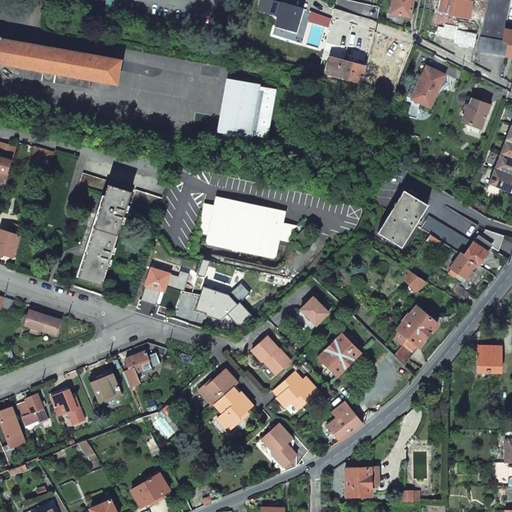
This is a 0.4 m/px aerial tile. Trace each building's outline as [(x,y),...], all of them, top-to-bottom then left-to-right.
[(281,3),(270,0),(259,0),(257,11),(277,16),(281,3)] [(412,0),(392,0),(390,13),(410,16),(412,0)] [(472,2),(462,0),(433,0),(433,1),(438,2),(434,23),(444,25),(443,28),(439,27),(437,35),(455,39),(454,43),(473,48),(476,36),(456,31),(457,28),(456,27),(459,17),(468,19),(472,2)] [(487,0),(477,50),(511,56),(511,57),(511,59),(511,27),(506,26),(510,0),(487,0)] [(300,8),(281,3),(277,16),(275,25),(294,31),(300,8)] [(251,23),(244,22),(239,53),(245,54),(251,23)] [(261,36),(254,35),(252,45),(258,46),(261,36)] [(11,38),(0,36),(0,62),(7,63),(7,62),(128,84),(132,61),(11,39),(11,38)] [(346,62),(330,58),(326,73),(360,82),(364,66),(360,65),(362,59),(347,55),(346,62)] [(444,75),(428,68),(422,82),(420,81),(412,98),(430,107),(444,75)] [(258,86),(228,80),(220,131),(249,137),(250,136),(267,139),(275,90),(258,87),(258,86)] [(465,112),(461,121),(464,123),(480,129),(485,117),(489,105),(472,99),(469,105),(467,104),(464,105),(463,108),(465,112)] [(511,141),(505,139),(499,154),(511,158),(511,141)] [(0,183),(4,185),(8,172),(15,147),(0,142),(0,183)] [(41,166),(46,151),(33,147),(28,162),(41,166)] [(48,168),(53,153),(46,151),(41,166),(48,168)] [(511,158),(499,154),(494,168),(511,175),(511,158)] [(511,175),(494,168),(489,183),(501,188),(510,191),(511,186),(511,175)] [(132,189),(83,173),(78,186),(106,195),(79,277),(101,284),(127,202),(128,202),(132,189)] [(498,195),(501,188),(489,183),(487,187),(486,190),(498,195)] [(162,199),(136,190),(132,203),(158,212),(162,199)] [(427,204),(403,190),(378,233),(401,247),(427,204)] [(285,211),(217,196),(207,241),(209,244),(273,258),(276,256),(285,211)] [(468,241),(430,216),(422,228),(431,234),(430,235),(440,242),(459,255),(461,252),(468,241)] [(0,229),(0,252),(3,253),(13,256),(19,235),(0,229)] [(503,235),(485,229),(481,236),(478,234),(464,254),(461,252),(459,255),(474,264),(477,266),(490,247),(498,250),(500,243),(503,235)] [(440,242),(430,235),(427,240),(435,245),(437,243),(439,244),(440,242)] [(468,273),(474,264),(459,255),(448,272),(462,281),(468,273)] [(152,267),(141,300),(160,306),(167,285),(183,290),(189,273),(180,270),(178,276),(152,267)] [(407,268),(406,268),(404,270),(406,273),(402,276),(415,291),(425,282),(407,268)] [(228,294),(204,286),(194,311),(221,320),(227,314),(239,327),(252,316),(240,302),(250,293),(240,283),(228,294)] [(451,291),(464,301),(469,294),(457,284),(451,291)] [(308,317),(316,325),(329,312),(313,296),(300,309),(308,317)] [(10,314),(13,301),(6,299),(2,312),(10,314)] [(404,321),(384,346),(404,366),(420,345),(437,324),(416,307),(409,315),(408,314),(403,321),(404,321)] [(30,310),(26,324),(32,326),(30,330),(38,333),(39,329),(56,334),(61,320),(45,315),(30,310)] [(342,332),(317,356),(337,375),(349,363),(361,351),(342,332)] [(278,347),(268,336),(262,342),(259,342),(254,347),(251,349),(256,355),(261,360),(263,360),(265,359),(268,363),(268,365),(275,374),(291,360),(279,347),(278,347)] [(145,351),(150,361),(152,366),(162,362),(167,348),(153,344),(151,350),(148,350),(145,351)] [(500,371),(500,346),(489,346),(478,346),(477,371),(500,371)] [(12,350),(4,353),(6,361),(14,358),(12,350)] [(145,351),(126,358),(128,364),(125,366),(126,370),(123,372),(128,387),(140,382),(136,373),(143,370),(141,365),(150,361),(145,351)] [(143,370),(152,366),(150,361),(141,365),(143,370)] [(215,401),(235,383),(238,381),(226,367),(219,373),(212,379),(210,377),(199,387),(213,402),(215,401)] [(414,376),(406,368),(400,373),(408,382),(414,376)] [(297,409),(316,392),(319,390),(306,375),(303,377),(296,369),(292,372),(272,389),(274,392),(277,395),(275,397),(284,407),(290,401),(293,401),(293,404),(297,409)] [(121,394),(111,370),(100,374),(90,379),(100,403),(121,394)] [(240,414),(247,408),(251,405),(253,403),(244,393),(235,383),(215,401),(223,410),(218,415),(229,428),(240,418),(240,414)] [(60,393),(50,397),(58,415),(69,411),(73,424),(84,419),(79,406),(76,407),(69,389),(60,393)] [(48,419),(39,396),(38,393),(32,396),(26,398),(27,401),(17,405),(26,426),(39,421),(39,423),(48,419)] [(349,407),(344,401),(331,410),(337,417),(349,407)] [(26,442),(12,407),(5,409),(0,411),(0,417),(10,443),(2,447),(8,460),(18,456),(14,446),(26,442)] [(337,417),(327,424),(333,432),(340,440),(362,423),(349,407),(337,417)] [(242,416),(249,410),(247,408),(240,414),(240,418),(242,416)] [(151,430),(144,416),(141,417),(137,419),(144,433),(151,430)] [(278,421),(261,436),(271,449),(271,453),(276,459),(282,466),(283,465),(295,453),(285,442),(291,436),(278,421)] [(95,454),(87,439),(79,442),(88,457),(95,454)] [(152,440),(146,442),(150,450),(155,447),(152,440)] [(287,469),(295,465),(295,453),(283,465),(287,469)] [(370,466),(345,467),(345,495),(371,494),(370,484),(378,484),(377,466),(370,466)] [(160,472),(131,489),(141,506),(154,499),(156,501),(160,499),(165,496),(163,493),(170,489),(160,472)] [(370,484),(371,494),(378,494),(378,484),(370,484)] [(401,491),(401,503),(413,503),(413,491),(401,491)] [(197,508),(205,504),(202,497),(195,500),(197,508)] [(90,507),(92,511),(117,511),(111,498),(90,507)]
